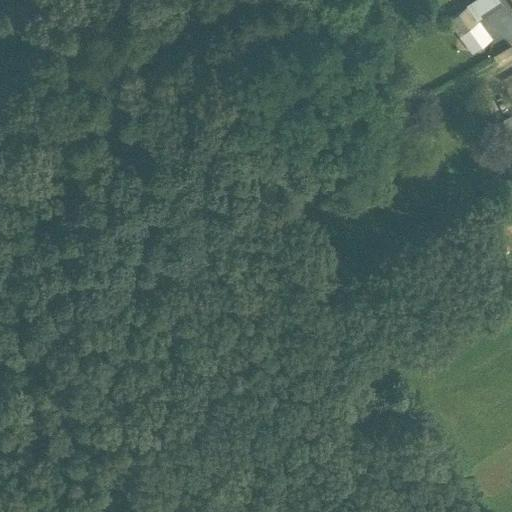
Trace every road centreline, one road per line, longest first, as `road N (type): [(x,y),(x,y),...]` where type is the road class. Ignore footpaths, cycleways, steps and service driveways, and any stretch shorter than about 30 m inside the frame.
road 1 (track): [(511,83),(242,239),(339,511)]
road 2 (track): [(47,0),(0,159)]
